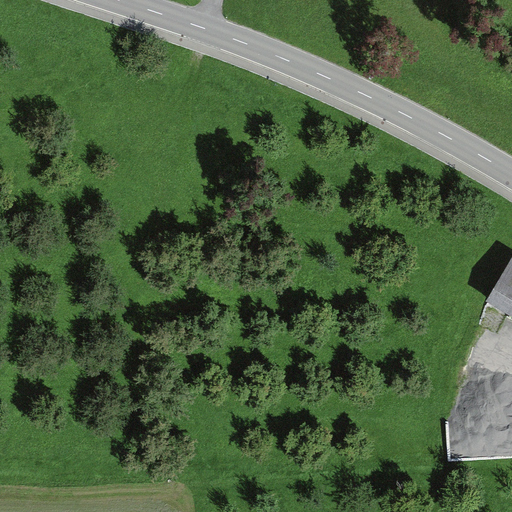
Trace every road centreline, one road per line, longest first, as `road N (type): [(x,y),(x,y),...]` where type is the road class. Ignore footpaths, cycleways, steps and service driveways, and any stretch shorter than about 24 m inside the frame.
road 1 (tertiary): [(511,175),(334,81),(116,0)]
road 2 (track): [(511,341),(494,343),(464,401),(472,414),(511,430)]
